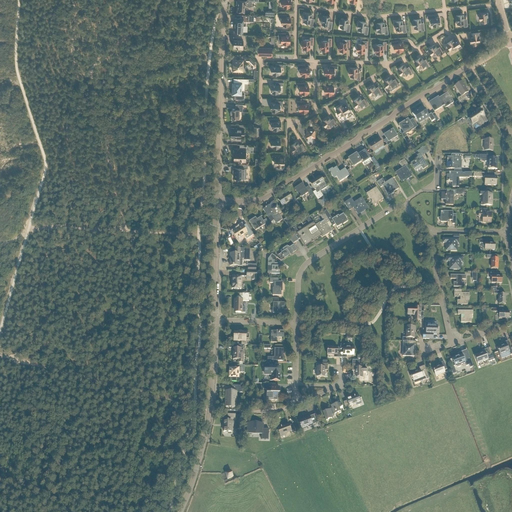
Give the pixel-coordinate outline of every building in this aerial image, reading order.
[(246,0),(237,0),(237,12),(244,12),(244,6),(250,6),(251,1),(258,1),(258,0),(246,0)] [(303,14),(302,20),(304,20),(303,22),(310,23),(312,14),(305,13),(304,14),(303,14)] [(481,14),(479,15),(480,20),(481,20),(481,22),(488,21),(488,13),(480,13),(481,14)] [(235,18),(234,31),(238,31),(238,32),(242,32),(243,21),(254,22),(254,16),(243,15),(242,18),(235,18)] [(456,17),(455,17),(456,23),(457,23),(457,24),(464,24),(463,15),(456,16),(456,17)] [(321,17),(320,23),(322,23),(321,25),(328,26),(330,17),(323,16),(323,17),(321,17)] [(281,17),(281,24),(283,25),(283,26),(289,26),(289,25),(290,25),(290,18),(281,17)] [(439,17),(430,18),(431,25),(433,25),(433,26),(439,26),(438,24),(440,24),(439,17)] [(339,20),(339,25),(340,26),(339,27),(346,28),(348,20),(341,19),(341,20),(339,20)] [(413,21),(412,21),(413,27),(414,27),(414,28),(421,28),(420,19),(413,20),(413,21)] [(358,22),(357,28),(358,28),(358,30),(365,31),(366,22),(359,21),(359,22),(358,22)] [(395,23),(394,23),(394,29),(396,28),(396,30),(403,30),(402,21),(395,21),(395,23)] [(377,24),(376,24),(376,30),(377,30),(377,32),(384,31),(384,22),(377,23),(377,24)] [(472,36),(469,37),(470,44),(471,43),(472,45),(477,44),(477,43),(479,42),(478,36),(481,35),(481,32),(471,33),(472,36)] [(234,39),(233,48),(237,48),(237,49),(242,49),(242,45),(246,45),(246,36),(238,35),(238,39),(234,39)] [(281,36),(281,43),(283,43),(283,44),(288,44),(288,43),(290,43),(290,36),(281,36)] [(338,44),(338,50),(339,50),(339,51),(346,51),(346,43),(347,43),(347,41),(346,41),(346,39),(342,39),(342,42),(339,42),(339,44),(338,44)] [(447,44),(446,45),(449,50),(450,49),(451,51),(457,47),(459,50),(462,48),(460,46),(457,40),(454,41),(453,39),(447,43),(447,44)] [(302,42),(302,48),(303,48),(303,49),(310,49),(310,40),(303,40),(303,42),(302,42)] [(320,43),(320,49),(321,49),(321,50),(328,50),(328,41),(321,41),(321,43),(320,43)] [(361,41),(361,44),(358,44),(358,45),(356,45),(356,51),(357,51),(357,52),(365,53),(365,48),(368,48),(368,41),(361,41)] [(402,43),(394,44),(394,51),(396,51),(396,52),(402,51),(402,50),(403,50),(402,43)] [(375,47),(375,52),(376,52),(376,54),(383,54),(383,45),(376,45),(376,47),(375,47)] [(429,50),(428,50),(431,55),(432,54),(433,56),(439,52),(434,45),(428,49),(429,50)] [(258,48),(258,56),(271,56),(272,48),(258,48)] [(249,57),(246,57),(246,61),(248,61),(251,65),(251,67),(255,67),(255,63),(249,57)] [(415,62),(414,63),(417,68),(418,67),(419,68),(425,65),(421,57),(415,61),(415,62)] [(232,71),(242,71),(243,60),(239,60),(239,61),(237,60),(236,60),(233,60),(232,71)] [(398,69),(397,70),(400,75),(402,74),(402,76),(408,72),(404,65),(398,68),(398,69)] [(271,66),(271,73),(272,73),(272,75),(278,75),(278,74),(280,74),(280,67),(271,66)] [(300,67),(300,74),(301,74),(301,76),(307,76),(307,75),(309,75),(309,68),(300,67)] [(325,68),(325,75),(326,75),(326,76),(332,77),(332,75),(334,75),(334,68),(325,68)] [(349,69),(349,75),(350,75),(350,77),(357,77),(357,68),(350,68),(350,69),(349,69)] [(384,82),(383,82),(387,87),(388,87),(389,88),(395,84),(390,77),(384,81),(384,82)] [(232,83),(232,95),(234,95),(234,99),(244,99),(244,95),(241,95),(242,83),(248,83),(248,79),(235,78),(235,83),(232,83)] [(462,82),(455,87),(461,97),(458,99),(462,104),(471,98),(468,93),(469,93),(462,82)] [(368,89),(367,90),(370,95),(371,94),(372,96),(378,92),(373,85),(367,88),(368,89)] [(300,86),(299,93),(301,93),(301,94),(307,94),(307,93),(308,93),(308,86),(307,86),(300,86)] [(325,86),(324,93),(326,93),(326,95),(331,95),(331,94),(333,94),(333,87),(325,86)] [(447,93),(439,99),(444,106),(444,107),(445,109),(453,103),(447,93)] [(354,101),(353,102),(356,107),(357,106),(358,108),(364,104),(359,97),(353,100),(354,101)] [(439,99),(438,97),(429,103),(434,113),(444,107),(444,106),(439,99)] [(230,112),(230,114),(231,114),(231,118),(239,118),(239,111),(242,111),(242,104),(235,104),(235,109),(231,109),(231,112),(230,112)] [(299,104),(299,111),(301,111),(301,112),(307,112),(307,111),(308,111),(308,104),(307,104),(299,104)] [(337,109),(336,110),(339,115),(340,114),(341,116),(347,112),(348,114),(351,113),(346,105),(344,106),(342,104),(336,108),(337,109)] [(432,122),(435,120),(431,115),(431,114),(428,116),(422,107),(412,114),(419,124),(429,118),(432,122)] [(475,110),(465,116),(467,119),(468,119),(475,130),(480,126),(481,127),(481,128),(482,129),(483,129),(484,129),(485,129),(486,129),(487,128),(488,127),(488,126),(488,125),(487,124),(487,123),(487,122),(480,111),(477,114),(475,110)] [(322,120),(323,121),(322,122),(325,127),(326,126),(327,128),(333,124),(328,116),(322,120)] [(405,122),(399,126),(404,134),(404,133),(405,135),(406,135),(407,134),(408,134),(411,132),(411,131),(417,127),(412,120),(409,122),(409,123),(407,124),(405,122)] [(273,128),(273,130),(279,130),(279,129),(280,129),(280,121),(272,121),(271,128),(273,128)] [(231,128),(230,137),(235,137),(235,140),(240,140),(240,134),(243,134),(244,125),(237,125),(237,128),(231,128)] [(306,129),(306,138),(314,138),(314,129),(306,129)] [(387,146),(387,147),(390,145),(389,143),(398,137),(393,130),(384,136),(386,139),(384,141),(387,145),(387,146)] [(404,134),(402,135),(408,145),(411,143),(406,135),(405,135),(404,133),(404,134)] [(480,137),(480,141),(485,141),(485,144),(482,144),(481,152),(485,152),(493,153),(494,139),(491,139),(491,133),(486,133),(480,137)] [(448,138),(448,149),(458,149),(458,152),(469,152),(469,144),(459,144),(459,138),(448,138)] [(376,142),(369,146),(374,153),(376,155),(380,153),(378,150),(384,146),(379,139),(376,141),(376,142)] [(273,147),(273,148),(279,148),(279,147),(280,147),(280,140),(271,140),(271,147),(273,147)] [(291,146),(290,147),(295,153),(302,149),(297,142),(296,143),(295,142),(291,145),(291,146)] [(414,161),(410,164),(415,172),(421,168),(423,170),(428,167),(422,157),(421,156),(424,155),(424,156),(429,152),(424,145),(425,144),(424,143),(419,147),(420,149),(417,152),(419,154),(417,156),(418,157),(413,160),(414,161)] [(234,149),(234,161),(240,161),(245,161),(245,152),(253,153),(253,145),(242,145),(242,149),(234,149)] [(377,169),(379,167),(373,158),(370,160),(365,151),(357,155),(364,166),(372,162),(377,169)] [(353,166),(354,167),(361,162),(356,154),(349,159),(349,160),(346,162),(350,168),(353,166)] [(455,169),(455,172),(462,173),(462,169),(459,169),(459,160),(461,160),(461,155),(454,155),(454,157),(448,157),(448,159),(447,159),(447,160),(448,160),(447,163),(447,169),(452,169),(455,169)] [(276,165),(276,166),(282,166),(282,165),(283,165),(284,158),(275,158),(275,165),(276,165)] [(488,158),(488,169),(497,169),(497,159),(488,158)] [(402,169),(395,174),(401,183),(407,179),(407,180),(412,177),(406,168),(408,167),(404,160),(399,163),(402,169)] [(233,168),(233,177),(244,178),(244,179),(245,179),(246,178),(246,169),(248,169),(248,165),(237,165),(237,168),(233,168)] [(349,176),(346,172),(345,169),(339,173),(336,167),(329,172),(334,179),(336,178),(339,183),(349,176)] [(472,178),(472,173),(462,173),(455,172),(451,172),(451,173),(452,173),(452,175),(447,175),(447,182),(447,181),(452,181),(452,187),(459,188),(459,178),(469,178),(472,178)] [(320,177),(310,183),(316,192),(313,194),(322,208),(327,205),(323,198),(322,199),(318,193),(327,188),(323,182),(323,181),(323,180),(322,181),(320,177)] [(485,177),(485,186),(496,186),(497,177),(485,177)] [(382,180),(377,183),(380,188),(383,187),(388,195),(390,194),(391,195),(394,193),(393,193),(398,189),(392,179),(385,184),(382,180)] [(302,184),(294,189),(300,198),(308,193),(311,199),(314,196),(308,187),(305,189),(302,184)] [(376,188),(366,194),(373,205),(383,199),(376,188)] [(441,193),(441,200),(446,200),(446,201),(445,201),(445,205),(453,205),(453,196),(455,196),(455,195),(463,195),(463,194),(465,194),(465,191),(463,191),(463,190),(449,190),(448,193),(441,193)] [(480,192),(480,195),(484,196),(484,206),(491,206),(491,195),(487,195),(487,192),(480,192)] [(288,194),(278,200),(282,207),(292,200),(294,204),(299,211),(301,210),(293,196),(290,198),(288,194)] [(351,200),(345,204),(349,211),(354,208),(358,215),(368,209),(362,199),(357,202),(358,203),(354,205),(351,200)] [(269,207),(263,210),(271,223),(274,221),(276,225),(282,221),(278,215),(281,213),(277,206),(271,210),(269,207)] [(487,213),(487,210),(479,210),(479,213),(477,213),(477,217),(479,217),(483,217),(483,223),(491,223),(491,213),(487,213)] [(456,215),(453,215),(453,212),(443,212),(443,215),(441,215),(440,222),(447,223),(447,221),(452,221),(452,224),(455,224),(456,215)] [(329,222),(327,218),(324,214),(320,216),(324,221),(315,227),(314,227),(320,236),(320,237),(322,239),(332,232),(327,224),(329,222)] [(339,217),(338,216),(332,220),(335,225),(337,228),(341,225),(341,226),(348,222),(343,215),(339,217)] [(327,218),(329,222),(332,227),(335,225),(332,220),(330,217),(327,218)] [(255,218),(249,222),(255,231),(265,225),(267,228),(270,227),(266,220),(263,222),(262,219),(258,222),(255,218)] [(289,229),(291,229),(292,227),(286,218),(283,220),(287,225),(289,229)] [(315,240),(320,237),(320,236),(314,227),(315,227),(313,225),(299,234),(294,227),(291,229),(295,235),(297,240),(300,238),(303,242),(305,241),(307,244),(312,241),(312,240),(313,239),(314,240),(315,240)] [(238,230),(233,234),(237,240),(239,239),(239,240),(240,239),(239,239),(245,235),(246,237),(245,238),(246,241),(253,236),(248,229),(245,231),(242,227),(237,230),(238,230)] [(297,240),(295,235),(290,239),(293,244),(298,241),(298,240),(297,240)] [(443,240),(443,244),(446,244),(448,244),(448,247),(446,247),(446,252),(457,252),(457,247),(455,247),(455,244),(458,244),(458,240),(443,240)] [(479,241),(479,244),(483,244),(483,247),(485,247),(485,250),(495,251),(495,244),(491,244),(491,241),(479,241)] [(283,256),(284,259),(297,251),(294,246),(289,248),(289,247),(288,248),(287,247),(278,253),(281,257),(283,256)] [(230,254),(230,267),(239,267),(240,260),(244,260),(244,261),(250,262),(250,250),(230,249),(230,253),(230,254)] [(268,260),(268,274),(272,274),(272,275),(279,275),(279,274),(280,274),(280,264),(275,264),(275,262),(277,259),(272,255),(268,260)] [(487,256),(487,259),(491,259),(491,269),(498,269),(498,259),(495,259),(495,256),(487,256)] [(447,258),(447,262),(450,262),(450,270),(460,270),(461,263),(462,263),(462,258),(447,258)] [(256,273),(247,273),(247,278),(252,278),(252,281),(256,281),(256,278),(256,273)] [(490,274),(490,277),(492,277),(492,283),(502,284),(502,277),(498,277),(498,275),(490,274)] [(462,280),(464,280),(465,280),(466,276),(450,275),(450,279),(456,279),(456,283),(454,283),(453,287),(464,287),(464,283),(462,283),(462,280)] [(232,290),(240,290),(241,278),(232,277),(232,290)] [(270,279),(270,284),(274,284),(274,289),(273,289),(273,296),(281,296),(281,290),(282,290),(282,283),(278,283),(278,280),(270,279)] [(454,290),(454,298),(457,298),(460,298),(460,301),(457,301),(457,306),(468,306),(468,301),(465,301),(465,297),(469,298),(469,294),(461,294),(461,290),(454,290)] [(501,292),(496,292),(494,292),(494,295),(499,295),(499,305),(505,305),(505,295),(501,294),(501,292)] [(269,299),(269,303),(273,303),(273,314),(283,314),(283,308),(284,308),(285,303),(278,303),(278,300),(269,299)] [(493,309),(493,313),(497,313),(497,315),(499,315),(499,319),(509,319),(509,313),(506,312),(506,310),(493,309)] [(408,310),(408,315),(413,315),(413,317),(414,317),(414,322),(420,322),(420,319),(423,319),(423,313),(420,313),(420,310),(408,310)] [(473,311),(458,311),(458,315),(461,315),(464,315),(464,319),(461,319),(461,323),(471,323),(471,319),(469,319),(469,315),(471,315),(473,315),(473,311)] [(423,335),(423,340),(429,340),(429,337),(433,337),(433,335),(437,335),(437,332),(438,332),(438,327),(436,327),(436,324),(426,324),(426,335),(423,335)] [(403,342),(413,342),(413,339),(414,339),(414,332),(415,332),(415,328),(407,327),(406,339),(403,338),(403,342)] [(271,332),(270,343),(276,343),(277,338),(284,338),(284,332),(277,331),(277,332),(271,332)] [(241,346),(244,346),(248,346),(248,339),(246,339),(246,333),(234,333),(233,342),(241,342),(241,346)] [(416,342),(413,342),(407,342),(407,346),(403,346),(402,357),(414,358),(414,346),(416,346),(416,342)] [(503,346),(497,349),(498,352),(499,352),(501,360),(511,355),(511,352),(508,342),(505,343),(505,342),(502,343),(503,346)] [(244,346),(241,346),(237,346),(237,349),(233,349),(233,360),(239,360),(238,363),(243,363),(243,355),(241,355),(241,349),(244,350),(244,346)] [(340,351),(340,359),(343,359),(343,358),(347,358),(347,356),(353,356),(353,348),(343,348),(344,346),(341,346),(340,351)] [(337,359),(340,359),(340,351),(337,350),(337,348),(327,348),(327,356),(335,356),(334,358),(337,358),(337,359)] [(485,353),(475,357),(478,364),(488,361),(489,362),(495,360),(490,348),(484,350),(485,353)] [(268,364),(269,364),(277,365),(278,362),(283,362),(283,350),(274,349),(274,358),(268,358),(268,364)] [(462,355),(452,359),(455,367),(456,366),(457,367),(457,368),(460,367),(461,366),(461,365),(465,363),(466,367),(469,365),(470,368),(473,367),(466,351),(461,353),(462,355)] [(317,368),(316,378),(324,378),(325,368),(327,368),(327,365),(320,365),(320,363),(320,362),(317,362),(317,365),(319,365),(319,368),(317,368)] [(442,366),(432,369),(435,377),(445,374),(444,371),(447,370),(444,362),(441,364),(442,366)] [(272,381),(279,382),(280,368),(269,367),(269,364),(268,364),(266,364),(266,367),(265,367),(265,375),(272,376),(272,381)] [(230,369),(230,378),(232,382),(236,382),(237,378),(238,378),(238,372),(241,372),(241,374),(244,374),(245,366),(234,366),(234,369),(230,369)] [(359,366),(352,366),(352,368),(353,368),(353,371),(354,371),(354,378),(359,378),(359,381),(363,381),(366,379),(366,373),(367,373),(367,368),(364,368),(364,366),(359,366)] [(420,371),(410,374),(413,382),(422,379),(423,381),(429,379),(425,366),(422,367),(419,368),(420,371)] [(263,384),(263,390),(269,390),(269,388),(271,388),(271,392),(269,392),(269,393),(267,393),(267,401),(277,401),(277,395),(279,395),(279,388),(275,388),(275,385),(263,384)] [(226,392),(226,408),(235,408),(236,394),(242,394),(242,387),(232,387),(232,392),(226,392)] [(347,402),(344,403),(346,410),(351,408),(350,407),(356,405),(357,406),(361,405),(359,401),(361,400),(360,397),(358,398),(357,396),(346,400),(347,402)] [(332,409),(323,413),(326,421),(333,418),(332,416),(340,413),(339,409),(342,408),(340,401),(337,402),(337,404),(333,406),(334,407),(332,408),(332,409)] [(299,420),(298,421),(301,429),(308,426),(309,427),(313,426),(312,425),(318,423),(315,415),(310,417),(309,416),(302,419),(303,420),(299,421),(299,420)] [(247,424),(247,434),(247,432),(253,432),(253,434),(261,434),(261,440),(268,440),(269,430),(263,429),(263,424),(247,424)] [(278,431),(277,431),(278,434),(279,434),(280,438),(284,436),(284,435),(290,433),(290,434),(295,432),(292,426),(289,427),(288,425),(277,429),(278,431)] [(227,480),(233,477),(230,470),(224,473),(227,480)]
